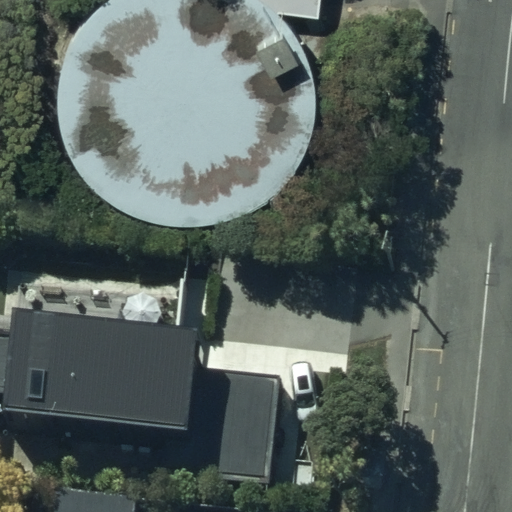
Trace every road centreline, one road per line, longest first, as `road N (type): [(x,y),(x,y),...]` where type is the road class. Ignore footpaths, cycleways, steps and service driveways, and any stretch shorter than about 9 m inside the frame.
road 1 (unclassified): [(495,166),(464,511)]
road 2 (unclassified): [(511,29),(495,166)]
